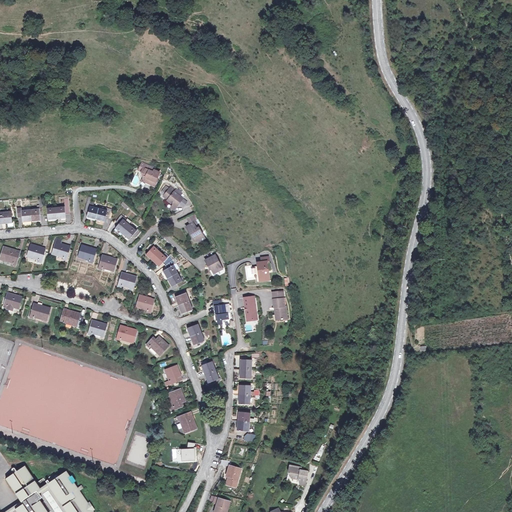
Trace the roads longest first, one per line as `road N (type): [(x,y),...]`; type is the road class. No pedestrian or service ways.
road 1 (secondary): [(376,0),(384,66),(428,162),(426,202),(408,267),(394,379),(322,511)]
road 2 (residential): [(170,325),(0,279)]
road 3 (residential): [(213,452),(226,434),(231,351),(241,344),(233,287)]
road 4 (residential): [(213,452),(204,400),(170,325)]
